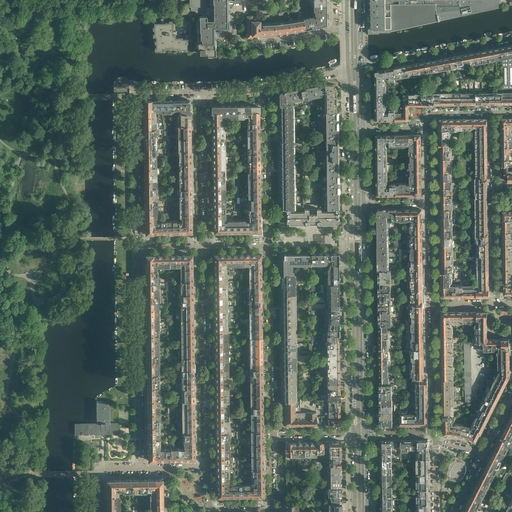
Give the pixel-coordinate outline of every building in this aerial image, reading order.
[(214,42),(214,32),(218,32),(218,33),(219,35),(230,34),(233,32),(232,23),(230,21),(228,21),(228,15),(227,3),(238,2),(239,1),(239,0),(260,0),(263,0),(264,0),(265,2),(267,2),(267,0),(189,0),(189,7),(191,7),(191,10),(190,10),(190,11),(195,11),(195,14),(202,13),(202,15),(199,15),(199,18),(197,18),(197,22),(196,22),(196,26),(195,26),(195,42),(194,42),(194,51),(199,51),(199,53),(207,53),(207,55),(215,55),(215,48),(214,48),(214,47),(214,42)] [(459,13),(458,0),(452,0),(453,4),(417,4),(411,4),(405,4),(399,4),(393,4),(391,4),(391,31),(463,16),(462,12),(459,13)] [(501,8),(501,0),(458,0),(459,13),(462,12),(463,16),(501,8)] [(391,4),(389,4),(384,4),(384,5),(384,11),(384,17),(371,17),(370,17),(370,29),(368,29),(368,34),(379,34),(379,33),(390,32),(391,31),(391,4)] [(260,34),(260,24),(260,19),(252,19),(252,16),(246,16),(247,38),(252,38),(252,35),(260,35),(260,34)] [(326,24),(326,17),(318,18),(316,16),(315,18),(313,17),(309,18),(311,28),(325,25),(326,26),(327,25),(326,25),(326,24)] [(305,29),(303,20),(300,20),(296,21),(292,21),(289,22),(290,31),(294,31),(298,30),(301,30),(305,29)] [(175,38),(175,36),(175,34),(172,34),(172,32),(172,22),(165,23),(154,23),(154,37),(156,37),(156,51),(165,51),(165,48),(168,48),(174,47),(174,49),(180,49),(180,50),(188,50),(188,39),(182,39),(182,38),(175,38)] [(290,31),(289,22),(285,22),(282,23),(274,24),(275,33),(279,33),(283,32),(288,32),(290,31)] [(275,33),(274,24),(267,24),(260,24),(260,34),(267,34),(275,33)] [(511,103),(511,45),(500,48),(502,58),(502,61),(502,73),(502,76),(503,94),(503,104),(511,103)] [(502,58),(500,48),(493,49),(495,59),(502,58)] [(495,59),(493,49),(487,50),(489,61),(495,59)] [(489,61),(487,50),(481,51),(483,62),(489,61)] [(483,62),(481,51),(475,53),(476,63),(483,62)] [(476,63),(475,53),(468,54),(470,64),(476,63)] [(470,64),(468,54),(462,55),(464,65),(470,64)] [(464,65),(462,55),(456,56),(458,66),(458,67),(464,65)] [(458,66),(456,56),(450,57),(451,67),(458,66)] [(451,67),(450,57),(443,59),(445,68),(451,67)] [(445,68),(443,59),(437,60),(439,70),(445,68)] [(439,70),(437,60),(431,61),(433,71),(439,70)] [(433,71),(431,61),(425,62),(427,72),(433,71)] [(427,72),(425,62),(419,63),(420,73),(427,72)] [(420,73),(419,63),(412,64),(414,74),(420,73)] [(414,74),(412,64),(406,66),(408,75),(414,74)] [(408,75),(406,66),(400,67),(402,76),(408,75)] [(394,78),(394,68),(386,69),(386,78),(388,78),(388,81),(394,81),(394,78)] [(386,78),(386,69),(376,71),(375,72),(375,74),(376,75),(376,80),(384,80),(384,78),(386,78)] [(385,86),(385,81),(385,80),(384,80),(376,80),(376,81),(375,83),(376,84),(376,90),(387,90),(386,86),(385,86)] [(336,97),(336,89),(333,89),(333,87),(334,87),(334,84),(324,84),(324,86),(321,86),(321,85),(320,85),(319,85),(318,85),(317,86),(316,86),(310,87),(308,87),(307,87),(306,88),(305,88),(307,98),(326,94),(326,97),(336,97)] [(302,99),(300,89),(299,89),(298,89),(297,89),(296,90),(289,91),(287,91),(286,91),(285,92),(284,92),(286,102),(287,102),(302,99)] [(385,98),(385,94),(387,94),(387,90),(376,90),(376,100),(387,100),(387,97),(385,98)] [(191,111),(190,110),(190,107),(180,107),(180,101),(179,101),(179,100),(177,100),(176,101),(173,101),(173,111),(175,111),(177,110),(177,109),(180,109),(180,114),(190,114),(190,113),(191,113),(191,111)] [(386,109),(385,105),(387,105),(387,100),(376,100),(376,107),(376,108),(376,110),(384,110),(386,109)] [(153,110),(153,101),(151,101),(144,101),(144,110),(153,110)] [(259,116),(258,106),(250,106),(250,117),(259,116)] [(394,120),(394,109),(389,109),(389,112),(386,112),(386,120),(394,120)] [(386,120),(386,112),(384,112),(384,110),(376,110),(376,116),(375,117),(375,120),(386,120)] [(336,123),(336,119),(336,112),(326,112),(326,118),(326,129),(336,128),(336,127),(337,126),(337,125),(336,124),(336,123)] [(511,128),(511,118),(502,119),(502,123),(506,123),(507,124),(507,127),(509,127),(509,129),(511,129),(511,128)] [(448,130),(448,119),(441,119),(440,119),(440,120),(439,121),(439,120),(439,121),(438,121),(439,121),(439,130),(448,130)] [(511,132),(511,129),(509,129),(509,127),(507,127),(507,124),(506,123),(502,123),(502,135),(511,134),(511,132)] [(336,144),(336,135),(336,128),(326,129),(326,145),(336,144)] [(387,142),(386,135),(376,135),(376,138),(376,139),(377,145),(385,145),(385,142),(387,142)] [(396,145),(395,135),(386,135),(387,142),(389,142),(389,146),(396,146),(396,145)] [(421,144),(421,138),(424,138),(424,135),(420,135),(409,135),(409,144),(421,144)] [(337,160),(336,151),(336,144),(326,145),(326,150),(318,150),(318,148),(316,148),(317,161),(327,161),(337,160)] [(386,150),(386,146),(385,145),(377,145),(377,146),(376,147),(377,149),(377,155),(387,155),(387,150),(386,150)] [(386,165),(386,160),(387,160),(387,155),(377,155),(377,161),(376,163),(377,164),(377,165),(386,165)] [(337,176),(337,167),(337,160),(327,161),(327,177),(337,176)] [(386,170),(386,165),(377,165),(377,166),(376,167),(377,169),(377,175),(387,175),(387,170),(386,170)] [(511,169),(508,170),(508,166),(503,166),(503,167),(503,171),(504,171),(504,179),(504,180),(505,180),(508,180),(508,181),(511,180),(511,169)] [(386,184),(386,180),(387,180),(387,175),(377,175),(377,181),(377,183),(377,184),(377,185),(386,185),(386,184)] [(337,188),(337,183),(337,181),(337,180),(337,179),(337,177),(337,176),(327,177),(327,193),(337,192),(337,191),(338,190),(337,189),(337,188)] [(396,195),(396,184),(390,184),(390,188),(387,188),(387,195),(396,195)] [(387,195),(387,188),(385,188),(385,185),(386,185),(377,185),(377,191),(376,192),(376,195),(387,195)] [(421,191),(421,185),(410,185),(410,195),(421,195),(421,194),(425,194),(425,191),(421,191)] [(337,209),(337,199),(337,192),(327,193),(327,209),(335,209),(337,209)] [(339,224),(339,209),(337,209),(335,209),(335,212),(320,212),(320,209),(317,209),(304,209),(304,212),(290,212),(289,209),(286,209),(286,224),(308,224),(308,225),(308,226),(309,226),(309,225),(310,225),(310,224),(315,224),(315,225),(316,226),(317,226),(317,225),(317,224),(338,224),(339,224)] [(421,210),(410,210),(410,220),(411,220),(412,222),(422,222),(421,215),(423,214),(423,213),(423,212),(423,211),(421,211),(421,210)] [(511,219),(511,210),(503,211),(503,220),(511,219)] [(260,232),(260,222),(252,222),(252,232),(260,232)] [(387,222),(378,222),(378,227),(378,229),(378,234),(387,234),(387,228),(387,222)] [(387,234),(378,234),(378,239),(378,241),(378,246),(387,246),(387,240),(387,234)] [(387,246),(378,246),(378,251),(378,253),(378,258),(388,258),(388,252),(389,252),(388,252),(387,246)] [(338,264),(338,254),(337,254),(337,253),(323,254),(323,264),(326,264),(327,263),(329,263),(329,264),(338,264)] [(260,260),(260,255),(260,254),(250,254),(250,263),(253,263),(253,260),(260,260)] [(310,265),(310,264),(310,254),(308,254),(284,254),(283,254),(283,275),(293,275),(293,265),(310,265)] [(323,264),(323,254),(310,254),(310,264),(323,264)] [(156,263),(156,256),(153,256),(153,255),(146,255),(146,264),(156,263)] [(192,263),(192,256),(192,255),(185,255),(184,255),(182,255),(181,255),(182,263),(192,263)] [(225,264),(225,255),(214,255),(214,260),(221,260),(221,264),(225,264)] [(378,264),(378,265),(378,271),(388,270),(388,264),(388,258),(378,258),(378,264)] [(226,268),(226,265),(226,264),(225,264),(221,264),(221,260),(214,260),(215,265),(214,266),(214,268),(215,268),(215,269),(226,268)] [(261,265),(260,260),(253,260),(253,263),(250,263),(250,265),(250,268),(261,268),(261,267),(261,265)] [(338,278),(338,264),(329,264),(328,264),(328,268),(328,278),(338,278)] [(449,297),(449,286),(441,286),(441,295),(443,297),(449,297)] [(338,303),(338,294),(338,291),(328,291),(328,304),(338,303)] [(339,316),(339,307),(338,303),(328,304),(329,317),(339,316)] [(487,317),(487,312),(487,311),(477,311),(477,319),(487,319),(487,317)] [(449,323),(449,312),(442,312),(441,313),(441,323),(449,323)] [(339,329),(339,320),(339,316),(329,317),(329,329),(339,329)] [(483,342),(488,338),(487,338),(487,334),(476,334),(476,338),(475,338),(476,342),(477,342),(483,342)] [(492,349),(492,339),(488,339),(488,338),(483,342),(484,350),(484,358),(489,358),(492,350),(492,349)] [(509,375),(509,373),(509,368),(499,368),(499,371),(500,371),(498,375),(507,379),(509,376),(509,375)] [(504,386),(507,379),(498,375),(497,374),(494,381),(504,386)] [(417,384),(416,384),(416,386),(416,389),(417,389),(417,394),(427,394),(427,386),(427,385),(427,379),(417,379),(417,384)] [(453,391),(453,382),(452,382),(452,379),(442,379),(442,394),(452,394),(452,391),(453,391)] [(501,393),(504,386),(494,381),(490,388),(492,388),(501,393)] [(497,400),(501,393),(492,388),(490,391),(489,390),(487,394),(497,400)] [(473,399),(475,397),(475,395),(472,393),(465,394),(465,397),(465,404),(471,403),(473,399)] [(417,399),(416,399),(416,401),(416,404),(417,404),(417,409),(427,409),(427,394),(417,394),(417,399)] [(494,406),(497,400),(487,394),(484,401),(485,402),(494,406)] [(110,423),(109,407),(109,406),(109,405),(109,404),(108,404),(107,403),(98,401),(96,401),(97,423),(80,423),(80,427),(82,427),(82,433),(80,433),(80,435),(102,434),(102,436),(105,436),(105,434),(118,434),(118,423),(110,423)] [(316,425),(316,412),(308,412),(295,412),(295,404),(300,404),(300,401),(295,401),(285,401),(285,416),(285,426),(316,425)] [(490,413),(494,406),(485,402),(483,405),(482,404),(480,408),(490,413)] [(487,420),(490,413),(480,408),(478,412),(479,413),(478,415),(487,420)] [(418,415),(416,415),(416,425),(426,425),(428,423),(427,409),(417,409),(417,412),(418,412),(418,414),(418,415)] [(454,421),(454,416),(454,412),(452,412),(452,409),(442,409),(442,424),(452,424),(453,424),(453,421),(454,421)] [(408,411),(400,411),(400,415),(400,418),(400,425),(416,425),(416,415),(415,415),(411,415),(411,414),(408,414),(408,411)] [(484,427),(487,420),(478,415),(477,418),(475,417),(473,421),(484,427)] [(480,433),(484,427),(473,421),(472,425),(472,426),(473,426),(472,428),(472,429),(480,433)] [(460,435),(462,425),(455,424),(453,424),(452,424),(442,424),(443,435),(443,436),(444,437),(445,437),(446,437),(447,437),(447,436),(448,435),(448,434),(449,434),(451,434),(454,434),(456,434),(457,435),(460,435)] [(475,443),(480,433),(472,429),(472,428),(470,428),(469,427),(462,425),(460,435),(461,435),(463,436),(466,437),(467,437),(469,438),(470,439),(472,439),(471,440),(471,441),(471,442),(471,443),(472,443),(472,444),(473,444),(474,444),(475,443)] [(511,432),(505,429),(501,436),(511,440),(511,437),(511,432)] [(509,443),(511,440),(501,436),(498,442),(508,447),(510,443),(509,443)] [(418,448),(418,440),(400,440),(401,447),(401,450),(408,450),(416,450),(417,448),(418,448)] [(428,458),(428,440),(418,440),(418,448),(419,448),(420,458),(428,458)] [(506,451),(508,447),(498,442),(495,449),(504,453),(505,451),(506,451)] [(503,456),(504,453),(495,449),(491,456),(502,461),(504,457),(503,456)] [(159,460),(159,453),(159,452),(148,452),(148,453),(148,455),(149,460),(156,460),(159,460)] [(195,459),(194,452),(184,452),(184,459),(185,459),(185,460),(187,460),(187,459),(195,459)] [(500,465),(502,461),(491,456),(488,462),(497,467),(499,464),(500,465)] [(428,473),(428,462),(428,458),(420,458),(417,458),(417,473),(428,473)] [(496,470),(497,467),(488,462),(485,469),(495,474),(497,470),(496,470)] [(493,478),(495,474),(485,469),(481,476),(491,480),(492,477),(493,478)] [(428,488),(428,476),(428,473),(417,473),(418,488),(428,488)] [(489,483),(491,480),(481,476),(478,482),(488,488),(490,484),(489,483)] [(162,487),(162,480),(161,480),(161,479),(159,479),(159,480),(155,480),(155,490),(162,490),(163,489),(163,487),(162,487)] [(117,488),(117,480),(116,480),(114,480),(108,480),(108,481),(107,481),(107,483),(107,484),(107,488),(117,488)] [(263,496),(263,485),(264,485),(264,483),(263,483),(263,482),(252,482),(252,485),(253,485),(253,496),(263,496)] [(486,492),(488,488),(478,482),(474,489),(484,494),(485,491),(486,492)] [(228,496),(228,486),(228,483),(217,483),(217,484),(217,486),(218,497),(228,496)] [(511,511),(511,489),(500,484),(494,496),(497,497),(507,502),(504,508),(511,511)] [(429,503),(428,491),(428,488),(418,488),(418,503),(429,503)] [(482,497),(484,494),(474,489),(471,496),(481,501),(483,497),(482,497)] [(342,500),(342,498),(341,497),(341,495),(327,496),(327,503),(329,503),(341,503),(341,500),(342,500)] [(479,505),(481,501),(471,496),(468,502),(477,507),(478,504),(479,505)] [(476,510),(477,507),(468,502),(464,509),(469,511),(475,511),(477,510),(476,510)] [(341,511),(341,506),(342,506),(342,504),(341,504),(341,503),(329,503),(329,511),(341,511)] [(428,511),(429,503),(418,503),(418,506),(417,506),(416,511),(428,511)]
